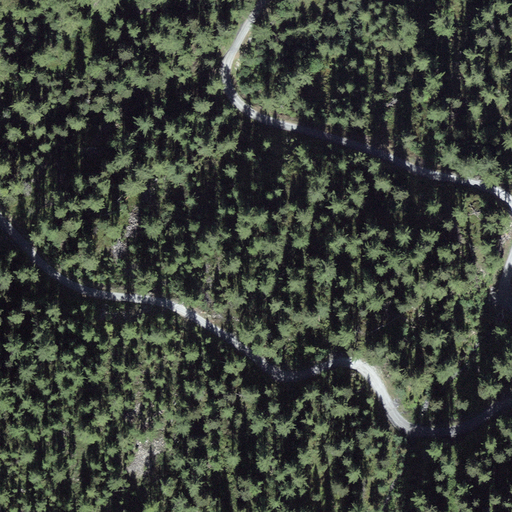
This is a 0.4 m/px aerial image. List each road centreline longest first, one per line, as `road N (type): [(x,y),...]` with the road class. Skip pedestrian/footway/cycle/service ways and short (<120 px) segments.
road 1 (track): [(0,219),(59,278),(95,296),(167,305),(272,373),(291,379),(344,363),(365,369),(402,426),(456,430),(511,403)]
road 2 (track): [(511,202),(261,121),(239,105),(225,69),(261,0)]
